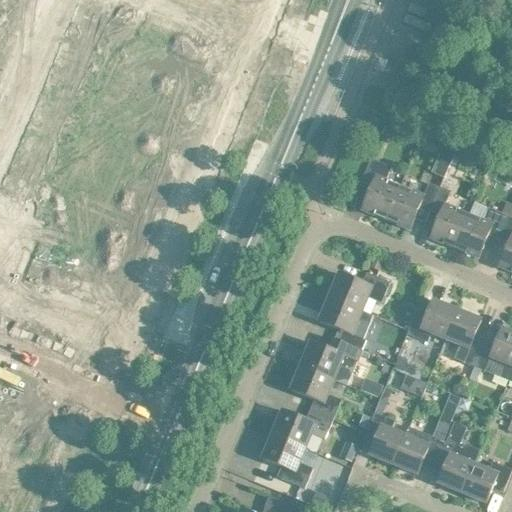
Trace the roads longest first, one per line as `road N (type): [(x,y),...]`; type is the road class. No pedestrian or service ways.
road 1 (tertiary): [(137,511),(347,0)]
road 2 (residential): [(511,299),(322,224),(196,511)]
